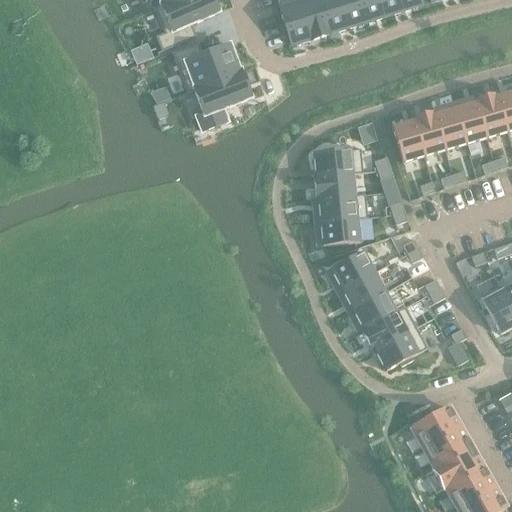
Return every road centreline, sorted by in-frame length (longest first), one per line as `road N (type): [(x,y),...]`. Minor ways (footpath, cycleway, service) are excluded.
road 1 (residential): [(454,392),(386,393),(349,366),(319,316),(282,221),(278,187),(294,150),(319,132),(511,69)]
road 2 (residential): [(241,0),(260,51),(290,65),(511,0)]
